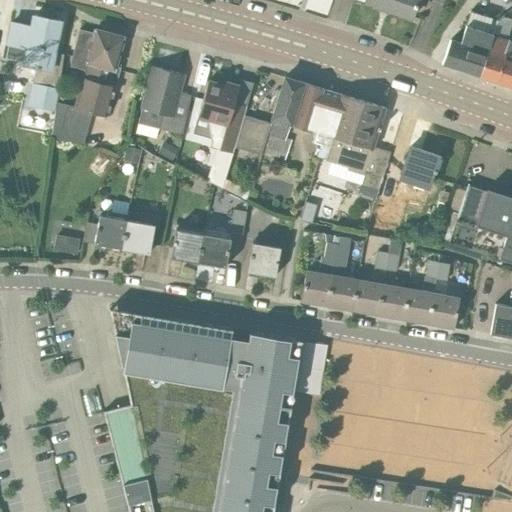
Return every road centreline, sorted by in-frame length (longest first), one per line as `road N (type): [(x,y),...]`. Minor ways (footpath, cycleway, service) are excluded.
road 1 (residential): [(511,362),(108,289),(0,283)]
road 2 (secondary): [(511,119),(339,54),(141,0)]
